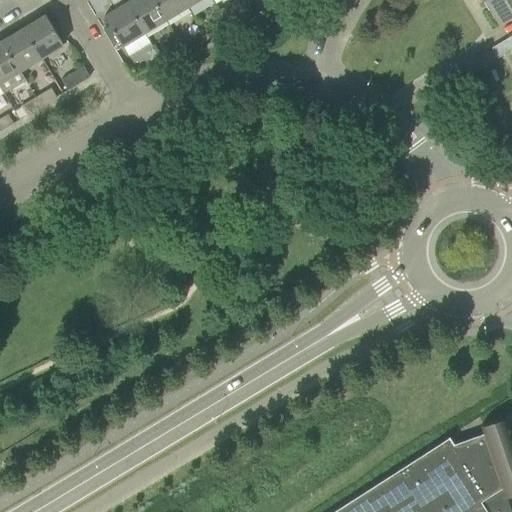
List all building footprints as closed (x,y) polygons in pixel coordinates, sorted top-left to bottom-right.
[(103,29),(114,47),(121,43),(123,46),(144,33),(125,0),(110,0),(116,9),(104,16),(110,26),(103,29)] [(125,0),(144,33),(166,20),(153,0),(125,0)] [(183,0),(153,0),(166,20),(187,7),(183,0)] [(511,0),(488,0),(486,1),(500,24),(511,16),(511,0)] [(227,22),(242,12),(235,1),(220,10),(227,22)] [(41,58),(64,45),(46,14),(24,28),(41,58)] [(20,71),(41,58),(24,28),(2,41),(20,71)] [(2,41),(0,42),(0,86),(4,93),(26,80),(20,71),(2,41)] [(501,62),(511,55),(511,42),(496,51),(501,62)] [(57,76),(72,69),(65,54),(50,61),(57,76)] [(68,90),(90,77),(84,66),(62,80),(68,90)] [(57,97),(51,88),(35,98),(41,107),(57,97)] [(35,98),(20,107),(26,116),(41,107),(35,98)] [(0,131),(13,123),(8,114),(0,118),(0,131)] [(488,511),(482,501),(502,488),(506,498),(511,496),(511,432),(506,418),(481,426),(484,434),(454,444),(450,437),(332,511),(488,511)] [(509,511),(506,498),(502,488),(482,501),(488,511),(509,511)]
